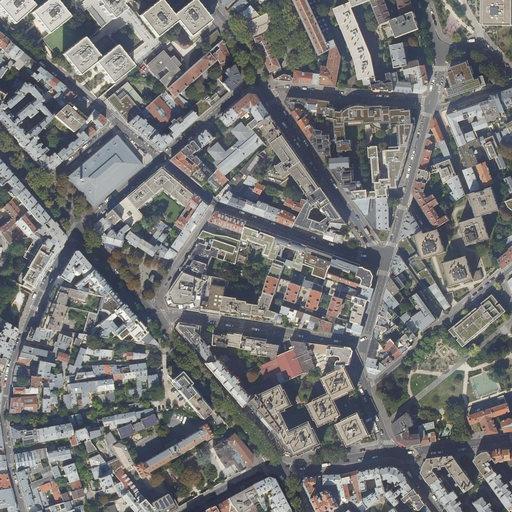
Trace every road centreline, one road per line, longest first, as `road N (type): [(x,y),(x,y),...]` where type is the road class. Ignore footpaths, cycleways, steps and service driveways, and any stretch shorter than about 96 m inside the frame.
road 1 (residential): [(78,231),(38,296),(7,371),(2,414),(22,511)]
road 2 (residential): [(144,309),(365,342)]
road 3 (secondary): [(144,309),(280,468)]
road 4 (residential): [(267,95),(386,264)]
road 5 (residential): [(386,264),(215,203)]
road 6 (residential): [(366,388),(500,275)]
road 7 (residential): [(267,95),(283,88),(431,102)]
road 8 (residential): [(0,27),(117,123)]
road 9 (residential): [(144,309),(215,203)]
road 10 (residential): [(160,158),(256,79)]
